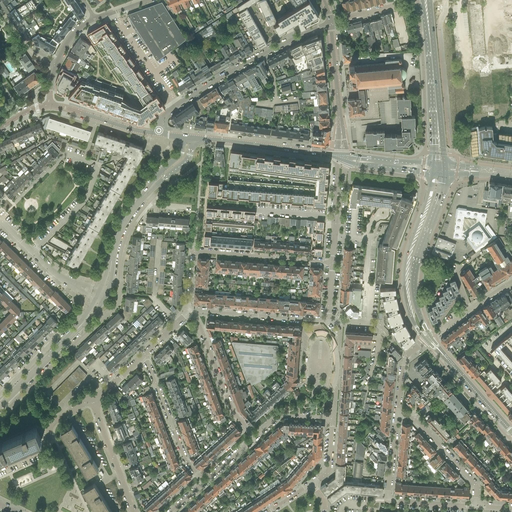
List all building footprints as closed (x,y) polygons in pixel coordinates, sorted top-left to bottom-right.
[(12,2),(3,7),(7,13),(15,8),(13,6),(17,4),(14,0),(12,2)] [(75,0),(69,4),(74,12),(80,8),(75,0)] [(166,0),(168,5),(165,6),(167,10),(171,9),(170,8),(172,7),(174,13),(177,11),(172,0),(166,0)] [(178,0),(172,0),(177,11),(178,11),(180,10),(178,5),(180,4),(178,0)] [(184,0),(178,0),(180,4),(182,3),(184,8),(187,7),(184,0)] [(236,7),(239,12),(246,8),(247,7),(250,5),(247,0),(244,2),(236,7)] [(319,16),(317,14),(318,14),(309,0),(307,0),(297,7),(278,19),(279,21),(274,25),(275,26),(273,27),(276,31),(278,30),(278,32),(287,26),(294,22),(298,20),(301,28),(318,19),(319,16)] [(350,10),(347,0),(346,0),(347,1),(345,1),(345,2),(342,3),(344,12),(350,10)] [(347,0),(350,10),(356,9),(353,0),(347,0)] [(353,0),(356,9),(362,7),(359,0),(353,0)] [(127,14),(129,18),(129,20),(130,22),(130,23),(131,25),(132,27),(133,28),(145,44),(146,44),(153,56),(155,59),(157,61),(171,51),(174,48),(186,40),(185,38),(167,10),(165,6),(164,6),(162,2),(159,3),(144,8),(144,9),(133,13),(133,12),(127,14)] [(270,7),(268,3),(260,6),(263,11),(270,7)] [(469,3),(443,6),(449,76),(511,69),(511,13),(501,8),(469,11),(469,3)] [(272,12),(270,7),(263,11),(265,16),(272,12)] [(15,8),(7,13),(11,19),(18,14),(15,8)] [(75,13),(71,17),(76,21),(78,19),(85,14),(80,8),(74,12),(75,13)] [(241,17),(249,12),(246,8),(239,12),(238,12),(241,17)] [(241,17),(243,21),(252,17),(249,12),(241,17)] [(275,17),(272,12),(265,16),(267,20),(275,17)] [(18,14),(11,19),(15,25),(22,20),(18,14)] [(380,16),(381,18),(382,25),(383,25),(384,24),(387,34),(390,33),(389,30),(385,14),(380,16)] [(64,21),(61,26),(68,32),(71,27),(76,21),(71,17),(70,16),(65,22),(64,21)] [(243,21),(246,26),(254,21),(252,17),(243,21)] [(277,21),(275,17),(267,20),(269,25),(277,21)] [(15,25),(19,31),(28,25),(27,24),(26,24),(25,23),(25,21),(24,19),(22,20),(15,25)] [(376,20),(370,21),(372,30),(374,29),(376,36),(377,40),(380,39),(379,35),(376,20)] [(28,25),(19,31),(25,40),(35,33),(35,32),(38,29),(36,25),(34,21),(32,23),(32,24),(29,26),(28,25)] [(246,26),(249,30),(257,26),(254,21),(246,26)] [(360,21),(353,23),(357,37),(360,36),(358,30),(363,29),(360,21)] [(372,30),(370,21),(364,23),(366,31),(368,30),(369,34),(370,34),(371,36),(366,38),(368,47),(376,45),(372,30)] [(68,98),(70,99),(116,116),(139,124),(147,118),(146,117),(145,116),(148,114),(149,115),(150,117),(156,112),(155,111),(156,111),(155,109),(156,109),(156,108),(157,109),(158,109),(158,110),(165,106),(164,105),(162,102),(160,98),(157,95),(158,94),(148,79),(129,53),(113,30),(112,31),(106,22),(98,26),(87,33),(94,44),(103,57),(104,58),(112,69),(113,71),(121,82),(122,83),(127,91),(112,86),(110,85),(97,80),(95,80),(92,79),(89,77),(88,77),(86,82),(82,81),(82,80),(70,95),(70,96),(69,97),(68,97),(68,98)] [(357,37),(353,23),(346,25),(348,33),(352,32),(354,38),(357,37)] [(211,25),(200,32),(207,45),(218,38),(211,25)] [(61,26),(56,31),(57,32),(63,37),(68,32),(61,26)] [(249,30),(251,35),(259,30),(257,26),(249,30)] [(251,35),(254,39),(262,35),(259,30),(251,35)] [(57,32),(53,37),(59,42),(63,37),(57,32)] [(207,45),(200,32),(192,37),(199,49),(207,45)] [(37,35),(32,38),(36,44),(52,53),(56,46),(58,43),(52,38),(49,42),(45,40),(46,39),(41,37),(38,34),(37,35)] [(248,44),(245,39),(243,35),(238,38),(247,55),(253,52),(248,44)] [(254,39),(256,44),(264,39),(262,35),(254,39)] [(324,66),(322,44),(321,37),(318,37),(317,35),(290,48),(294,57),(292,58),(291,59),(293,64),(295,68),(296,70),(307,66),(308,65),(308,64),(309,64),(310,70),(324,66)] [(80,38),(72,50),(82,57),(83,58),(84,60),(88,54),(85,52),(90,45),(84,40),(81,38),(80,38)] [(235,40),(233,41),(236,46),(242,58),(247,55),(238,38),(235,40)] [(264,39),(256,44),(259,48),(267,44),(264,39)] [(231,42),(228,43),(230,49),(237,61),(242,58),(236,46),(234,47),(231,42)] [(226,45),(223,46),(232,63),(237,61),(230,49),(229,50),(226,45)] [(223,59),(227,66),(232,63),(223,46),(220,48),(225,57),(223,58),(223,59)] [(87,63),(81,58),(82,57),(72,50),(70,52),(67,57),(68,58),(80,65),(85,67),(87,63)] [(287,50),(282,52),(287,63),(289,63),(290,66),(293,64),(291,59),(288,53),(289,53),(287,50)] [(282,52),(277,54),(282,66),(284,65),(287,63),(282,52)] [(25,53),(22,55),(27,62),(28,64),(25,66),(31,73),(24,78),(30,87),(40,80),(34,71),(36,69),(25,53)] [(214,55),(212,55),(221,70),(224,68),(227,66),(223,59),(220,60),(216,53),(214,55)] [(352,53),(343,54),(343,56),(342,56),(342,57),(343,58),(343,62),(353,61),(352,53)] [(277,54),(272,57),(277,68),(280,67),(282,66),(277,54)] [(221,70),(212,55),(211,56),(214,62),(215,63),(209,67),(211,70),(214,74),(221,70)] [(277,68),(272,57),(267,59),(271,67),(273,66),(275,69),(277,68)] [(80,65),(68,58),(64,66),(76,72),(80,65)] [(213,74),(203,59),(197,63),(200,67),(207,78),(213,74)] [(350,65),(348,65),(349,66),(348,67),(348,68),(348,69),(349,69),(349,70),(350,70),(352,87),(352,88),(358,87),(365,87),(387,85),(388,93),(404,92),(403,86),(404,86),(404,83),(402,83),(401,79),(402,79),(401,78),(402,78),(403,78),(403,77),(404,77),(404,76),(405,76),(405,75),(406,75),(406,74),(406,73),(406,72),(406,71),(406,70),(405,70),(405,69),(404,69),(403,68),(402,68),(401,67),(400,67),(400,66),(399,62),(401,62),(401,59),(385,60),(385,63),(354,65),(353,65),(352,64),(351,64),(350,64),(350,65)] [(264,60),(257,64),(264,77),(266,76),(265,73),(267,72),(266,69),(263,64),(265,63),(264,61),(264,60)] [(257,64),(252,67),(257,76),(258,76),(260,75),(264,83),(267,82),(266,80),(264,77),(257,64)] [(306,71),(300,73),(301,78),(325,73),(324,66),(310,70),(306,72),(306,71),(307,71),(306,71)] [(62,67),(59,73),(55,82),(56,91),(65,96),(67,89),(73,86),(75,84),(72,83),(76,75),(62,67)] [(200,67),(194,71),(197,75),(201,81),(207,78),(200,67)] [(246,70),(244,71),(250,83),(249,83),(250,84),(253,89),(256,87),(259,85),(255,78),(257,76),(252,67),(246,70)] [(196,84),(201,81),(197,75),(194,71),(193,68),(188,71),(196,84)] [(249,83),(250,83),(244,71),(238,75),(245,87),(250,84),(249,83)] [(294,76),(279,81),(284,94),(292,92),(292,91),(296,90),(294,82),(301,80),(301,78),(300,73),(300,74),(298,74),(296,75),(295,75),(294,76)] [(325,73),(301,78),(301,80),(302,83),(315,82),(325,81),(325,78),(325,77),(325,73)] [(21,74),(11,81),(20,94),(30,87),(24,78),(21,74)] [(189,75),(182,79),(184,83),(188,90),(195,85),(192,81),(191,78),(189,75)] [(238,75),(232,78),(238,87),(240,91),(245,88),(245,87),(238,75)] [(188,90),(184,83),(180,85),(175,77),(174,78),(172,79),(181,94),(188,90)] [(232,78),(227,81),(237,98),(238,101),(240,105),(243,110),(242,116),(253,118),(254,105),(250,104),(250,100),(249,97),(244,99),(240,91),(238,87),(232,78)] [(227,81),(218,86),(221,90),(223,93),(223,94),(225,92),(226,92),(226,93),(228,92),(231,97),(230,97),(232,101),(233,100),(237,98),(227,81)] [(315,83),(315,82),(302,83),(304,91),(326,88),(325,82),(315,83)] [(216,87),(209,92),(214,100),(216,102),(222,98),(221,96),(218,92),(216,87)] [(365,87),(358,87),(359,98),(347,99),(349,115),(365,114),(364,109),(367,109),(365,87)] [(317,90),(302,92),(303,98),(327,96),(326,89),(324,90),(317,90)] [(209,92),(204,95),(210,103),(212,101),(215,106),(217,104),(216,102),(214,100),(209,92)] [(204,95),(199,98),(205,106),(204,106),(205,108),(206,109),(209,108),(209,107),(211,105),(210,103),(204,95)] [(229,96),(223,100),(226,104),(229,103),(231,106),(228,107),(230,111),(240,105),(238,101),(235,103),(233,100),(232,101),(230,97),(229,96)] [(303,98),(299,99),(300,107),(305,106),(317,105),(327,104),(328,104),(328,103),(327,96),(303,98)] [(373,131),(370,131),(365,132),(366,145),(374,145),(374,144),(376,144),(376,145),(384,144),(384,148),(392,148),(392,147),(395,147),(395,148),(403,147),(403,145),(408,145),(408,143),(411,140),(413,140),(413,134),(415,134),(415,126),(414,126),(414,123),(415,123),(414,115),(411,115),(410,108),(410,105),(410,97),(397,98),(397,106),(397,108),(397,116),(401,116),(401,124),(401,127),(401,131),(400,131),(400,130),(399,130),(398,130),(398,131),(398,132),(398,133),(399,133),(399,134),(394,134),(392,134),(384,134),(384,131),(376,131),(373,131)] [(205,106),(199,98),(192,103),(199,112),(205,108),(204,106),(205,106)] [(192,103),(183,109),(189,117),(194,113),(195,115),(199,112),(192,103)] [(183,109),(178,113),(183,121),(189,117),(183,109)] [(316,120),(329,119),(329,114),(328,114),(328,112),(318,113),(312,113),(312,116),(316,116),(316,120)] [(183,121),(178,113),(175,115),(171,118),(172,119),(175,125),(176,126),(181,123),(180,123),(183,121)] [(214,124),(213,129),(227,131),(228,126),(228,122),(229,116),(226,115),(225,120),(220,119),(219,119),(219,114),(215,114),(215,120),(214,124)] [(195,124),(195,127),(204,128),(205,123),(206,119),(206,116),(203,115),(203,116),(202,116),(201,116),(200,116),(199,117),(199,118),(196,118),(195,121),(195,122),(195,123),(195,124)] [(46,127),(69,134),(88,140),(91,131),(50,118),(50,116),(48,116),(43,118),(43,117),(39,118),(44,129),(46,129),(46,127)] [(206,123),(205,128),(212,129),(213,124),(214,120),(214,118),(210,117),(210,116),(207,116),(207,119),(206,123)] [(316,120),(309,121),(310,123),(312,123),(313,126),(315,126),(315,127),(317,127),(317,128),(319,127),(325,127),(330,126),(329,119),(316,120)] [(39,123),(34,125),(38,134),(43,131),(39,123)] [(34,125),(29,127),(33,136),(38,134),(34,125)] [(475,125),(468,127),(470,156),(483,153),(490,154),(490,155),(491,155),(491,154),(494,154),(494,155),(494,156),(497,156),(497,155),(502,155),(501,156),(502,157),(504,157),(505,156),(508,156),(509,156),(508,158),(511,159),(511,157),(511,156),(511,158),(511,134),(511,135),(511,136),(511,134),(510,134),(508,134),(508,135),(508,134),(507,133),(505,133),(505,134),(505,135),(504,135),(504,133),(502,133),(501,133),(501,134),(501,133),(499,133),(498,133),(498,134),(498,139),(498,140),(496,140),(496,138),(496,134),(492,134),(492,131),(492,130),(491,127),(492,127),(492,126),(486,126),(486,127),(484,127),(484,126),(478,128),(477,125),(475,126),(475,125)] [(29,127),(24,129),(28,138),(29,140),(29,141),(34,139),(33,136),(29,127)] [(323,133),(317,132),(317,137),(328,138),(330,127),(321,128),(321,131),(323,131),(323,133)] [(24,129),(19,131),(24,142),(28,141),(29,140),(28,138),(24,129)] [(19,131),(14,133),(18,142),(19,145),(24,142),(19,131)] [(98,132),(94,143),(98,145),(96,150),(102,152),(106,153),(108,148),(112,137),(106,135),(106,134),(104,133),(104,134),(98,132)] [(317,137),(317,132),(312,132),(311,143),(326,145),(327,144),(328,138),(317,137)] [(14,133),(10,136),(14,146),(14,147),(19,145),(18,142),(14,133)] [(10,138),(5,140),(9,148),(14,146),(10,136),(9,136),(10,138)] [(118,151),(122,153),(125,141),(120,139),(120,138),(119,138),(118,137),(117,139),(112,137),(108,148),(112,149),(110,155),(116,157),(118,151)] [(5,140),(1,142),(4,150),(9,148),(5,140)] [(128,156),(125,161),(135,167),(144,151),(143,151),(142,150),(142,148),(142,147),(125,141),(122,153),(128,155),(128,156)] [(50,145),(46,149),(47,150),(48,151),(55,158),(59,154),(56,152),(59,149),(53,143),(50,145)] [(215,150),(215,158),(220,158),(220,166),(224,165),(224,161),(224,159),(223,153),(223,152),(223,148),(215,147),(215,150)] [(43,154),(44,155),(51,162),(55,158),(48,151),(47,150),(43,154)] [(230,157),(228,168),(255,171),(256,169),(262,170),(262,172),(271,173),(271,171),(278,172),(278,174),(286,175),(287,173),(293,174),(293,176),(316,179),(316,186),(315,192),(314,192),(314,194),(313,204),(324,205),(325,205),(326,198),(324,198),(325,193),(326,194),(327,187),(325,187),(326,182),(327,182),(328,175),(326,175),(325,175),(326,170),(327,170),(328,170),(329,164),(327,163),(319,162),(318,164),(311,163),(312,161),(303,160),(303,162),(296,161),(296,159),(288,158),(288,160),(280,159),(281,157),(272,156),(272,158),(265,157),(265,155),(257,154),(257,156),(250,155),(250,153),(249,153),(246,153),(231,150),(230,154),(232,155),(232,157),(230,157)] [(44,155),(41,159),(47,165),(51,162),(44,155)] [(41,159),(37,163),(43,169),(47,165),(41,159)] [(35,161),(31,164),(33,167),(40,173),(43,169),(37,163),(35,161)] [(120,170),(118,173),(128,179),(131,174),(132,175),(133,174),(133,173),(132,172),(135,167),(125,161),(123,164),(118,162),(115,167),(120,170)] [(3,167),(0,168),(0,171),(0,172),(1,172),(2,173),(3,175),(8,173),(6,171),(5,169),(5,170),(3,167)] [(33,167),(29,170),(34,175),(36,177),(40,173),(33,167)] [(27,169),(23,173),(30,179),(33,176),(34,175),(29,170),(27,169)] [(23,173),(20,176),(26,183),(30,179),(23,173)] [(112,182),(110,186),(121,192),(124,187),(125,187),(126,186),(126,185),(125,185),(128,179),(118,173),(116,177),(111,174),(108,180),(112,182)] [(17,179),(16,180),(22,187),(26,183),(20,176),(19,175),(16,178),(17,179)] [(14,178),(10,182),(12,184),(19,191),(22,187),(16,180),(15,179),(14,178)] [(501,204),(501,202),(502,197),(500,197),(502,184),(489,182),(488,190),(485,190),(484,190),(483,198),(483,199),(496,201),(496,197),(499,197),(498,204),(501,204)] [(12,184),(8,188),(15,194),(19,191),(12,184)] [(501,202),(509,203),(509,201),(511,185),(502,184),(500,197),(502,197),(501,202)] [(412,203),(415,195),(403,193),(402,198),(401,198),(401,191),(353,185),(352,188),(351,191),(350,194),(349,197),(349,205),(356,206),(357,200),(391,205),(390,207),(391,208),(392,210),(394,210),(389,224),(384,238),(378,237),(378,241),(379,242),(379,246),(377,246),(375,279),(391,280),(394,248),(393,247),(394,245),(397,246),(412,205),(410,204),(411,202),(412,203)] [(105,195),(103,199),(113,205),(116,200),(117,200),(118,199),(119,198),(118,197),(121,192),(110,186),(108,190),(104,187),(100,192),(105,195)] [(208,190),(207,196),(219,197),(219,196),(220,186),(215,186),(215,190),(208,190)] [(15,194),(8,188),(4,192),(11,198),(15,194)] [(98,208),(96,211),(106,217),(109,212),(110,213),(111,212),(111,210),(110,210),(113,205),(103,199),(101,202),(96,199),(93,205),(98,208)] [(452,238),(457,238),(463,239),(464,241),(466,240),(474,250),(482,244),(484,245),(484,243),(492,237),(484,227),(484,226),(486,213),(480,212),(478,212),(478,211),(473,211),(471,211),(471,210),(466,210),(457,209),(456,217),(455,222),(455,224),(454,229),(454,231),(453,231),(452,238)] [(85,222),(88,224),(99,230),(102,224),(103,225),(104,224),(104,223),(103,222),(106,217),(96,211),(94,215),(89,212),(86,217),(87,218),(85,222)] [(152,228),(152,225),(153,217),(146,216),(146,226),(142,225),(142,233),(145,233),(146,228),(152,228)] [(317,221),(316,233),(322,233),(323,233),(323,231),(324,223),(324,221),(323,221),(317,221)] [(83,233),(81,236),(91,242),(94,237),(96,238),(96,237),(97,236),(96,235),(99,230),(88,224),(86,227),(82,225),(78,230),(83,233)] [(313,233),(313,235),(315,235),(315,244),(321,245),(322,245),(322,243),(323,235),(323,233),(322,233),(316,233),(316,232),(313,232),(313,233)] [(76,245),(74,248),(84,254),(87,250),(88,250),(89,249),(90,248),(88,247),(91,242),(81,236),(79,240),(74,237),(71,242),(76,245)] [(438,237),(431,254),(449,261),(451,255),(454,248),(456,244),(447,240),(446,240),(446,241),(443,240),(443,239),(442,239),(438,237)] [(460,274),(469,289),(474,285),(475,286),(476,286),(484,281),(488,287),(494,283),(494,282),(505,275),(506,276),(509,274),(508,273),(510,272),(511,273),(511,272),(511,255),(510,252),(506,246),(501,250),(499,248),(503,245),(499,238),(495,241),(495,240),(487,246),(481,250),(484,255),(490,251),(496,261),(494,263),(498,268),(493,271),(490,266),(487,267),(487,266),(478,271),(480,274),(474,277),(469,269),(460,274)] [(0,250),(0,251),(3,254),(10,247),(6,244),(0,250)] [(311,249),(311,253),(321,254),(322,247),(322,245),(321,245),(315,244),(314,249),(311,249)] [(3,254),(6,258),(13,251),(10,247),(3,254)] [(84,254),(74,248),(72,252),(67,249),(64,255),(68,258),(66,261),(77,267),(80,262),(81,263),(82,262),(82,261),(81,260),(84,254)] [(13,251),(6,258),(10,261),(17,254),(13,251)] [(17,254),(10,261),(13,264),(20,258),(17,254)] [(20,258),(13,264),(17,268),(23,261),(20,258)] [(17,268),(20,271),(27,264),(23,261),(17,268)] [(20,271),(23,275),(30,268),(27,264),(20,271)] [(23,275),(27,278),(34,271),(30,268),(23,275)] [(27,278),(30,281),(37,275),(34,271),(27,278)] [(30,281),(34,285),(40,278),(37,275),(30,281)] [(453,276),(452,276),(452,277),(449,279),(449,281),(454,293),(459,291),(453,276)] [(34,285),(37,288),(44,281),(40,278),(34,285)] [(37,288),(40,292),(47,285),(44,281),(37,288)] [(450,298),(451,297),(455,296),(454,293),(449,281),(448,281),(449,282),(445,284),(446,286),(450,298)] [(40,292),(44,295),(51,288),(47,285),(40,292)] [(474,285),(469,289),(468,289),(470,291),(470,292),(470,293),(471,293),(473,297),(476,295),(477,295),(478,294),(479,293),(475,286),(474,285)] [(447,302),(448,302),(452,300),(451,297),(450,298),(446,286),(445,286),(445,287),(441,289),(442,291),(446,302),(447,302)] [(44,295),(47,298),(55,290),(54,291),(51,288),(44,295)] [(340,288),(339,303),(341,306),(343,305),(346,302),(351,299),(360,310),(361,309),(362,306),(362,303),(362,298),(360,298),(361,289),(349,288),(340,288)] [(383,299),(384,304),(397,302),(396,296),(393,297),(392,293),(396,293),(395,288),(380,289),(379,294),(382,294),(382,296),(384,296),(385,298),(383,299)] [(320,290),(308,289),(308,294),(307,294),(307,295),(310,295),(310,297),(314,297),(314,298),(319,298),(320,290)] [(49,296),(53,300),(59,294),(55,290),(47,298),(49,296)] [(443,307),(444,307),(448,305),(447,302),(446,302),(442,291),(441,291),(441,292),(438,293),(438,296),(443,307)] [(507,292),(496,299),(502,308),(506,314),(505,314),(506,318),(508,320),(511,317),(511,307),(509,310),(507,306),(506,305),(510,303),(511,302),(511,301),(511,299),(507,292)] [(53,300),(57,304),(63,298),(59,294),(53,300)] [(439,312),(440,312),(444,310),(443,307),(438,296),(437,296),(438,297),(434,298),(435,300),(439,312)] [(1,302),(6,306),(11,301),(7,297),(1,302)] [(57,304),(61,308),(67,303),(63,298),(57,304)] [(496,299),(490,303),(495,312),(496,312),(498,315),(499,314),(503,311),(501,309),(502,308),(496,299)] [(305,313),(313,314),(314,304),(316,304),(317,300),(312,300),(312,301),(306,301),(305,313)] [(436,317),(437,317),(441,315),(440,312),(439,312),(435,300),(434,301),(434,302),(430,303),(431,305),(436,317)] [(6,306),(10,310),(15,305),(11,301),(6,306)] [(344,307),(343,308),(348,314),(349,314),(349,315),(349,316),(350,316),(350,317),(350,316),(351,316),(352,315),(353,315),(352,317),(357,317),(358,317),(361,317),(361,311),(353,310),(346,302),(343,305),(344,307)] [(386,315),(388,320),(401,315),(399,310),(396,311),(395,308),(398,307),(397,302),(384,304),(385,312),(388,311),(388,314),(386,315)] [(67,303),(61,308),(65,312),(71,307),(67,303)] [(482,308),(488,317),(490,319),(496,315),(495,313),(489,304),(482,308)] [(427,307),(426,307),(432,322),(434,321),(437,320),(436,318),(436,317),(431,305),(430,306),(431,307),(427,308),(427,307)] [(475,313),(484,325),(485,326),(490,322),(491,322),(491,321),(490,319),(488,317),(482,308),(480,309),(475,313)] [(123,312),(120,315),(124,319),(126,321),(131,316),(132,310),(124,310),(124,309),(123,309),(123,312)] [(118,312),(114,317),(120,323),(124,319),(120,315),(118,312)] [(10,313),(6,318),(11,323),(15,319),(10,313)] [(479,329),(484,325),(475,313),(470,317),(479,329)] [(154,316),(152,318),(154,320),(159,326),(164,322),(156,314),(154,316)] [(393,330),(395,335),(407,328),(405,323),(402,325),(400,322),(403,321),(401,315),(388,320),(391,327),(393,326),(394,329),(393,330)] [(498,315),(494,319),(497,323),(494,325),(495,325),(497,327),(499,326),(503,322),(498,315)] [(51,316),(46,321),(47,321),(52,327),(57,322),(51,316)] [(114,317),(109,321),(115,327),(120,323),(114,317)] [(470,317),(464,321),(470,329),(472,328),(473,327),(476,331),(479,329),(470,317)] [(6,318),(2,322),(7,327),(11,323),(6,318)] [(147,322),(155,330),(159,326),(154,320),(152,322),(149,319),(147,322)] [(214,329),(215,320),(208,319),(207,320),(207,321),(206,321),(206,325),(207,325),(206,328),(214,329)] [(47,321),(43,326),(49,332),(53,327),(52,327),(47,321)] [(104,324),(110,330),(111,331),(115,327),(109,321),(105,325),(104,324)] [(464,321),(460,325),(469,337),(469,336),(469,337),(470,338),(473,336),(468,331),(470,329),(464,321)] [(143,326),(145,328),(150,334),(155,330),(147,322),(143,326)] [(104,324),(100,328),(106,335),(110,330),(104,324)] [(460,325),(455,329),(461,337),(462,335),(463,335),(463,334),(466,338),(469,337),(460,325)] [(43,326),(39,330),(45,336),(49,332),(43,326)] [(293,335),(292,341),(294,341),(294,342),(299,343),(299,342),(300,341),(301,328),(300,327),(293,326),(293,335)] [(100,328),(95,332),(103,341),(108,337),(106,335),(100,328)] [(140,332),(141,333),(147,339),(146,338),(150,334),(145,328),(140,332)] [(213,334),(214,329),(206,328),(211,341),(215,340),(212,334),(213,334)] [(407,328),(395,335),(399,342),(401,341),(402,343),(400,344),(405,349),(415,340),(412,336),(409,338),(407,335),(410,333),(407,328)] [(455,329),(449,332),(460,346),(462,344),(459,341),(462,339),(461,337),(455,329)] [(39,330),(34,334),(40,340),(45,336),(39,330)] [(183,330),(175,337),(177,339),(178,338),(181,340),(187,335),(183,330)] [(32,332),(28,336),(30,338),(36,344),(40,340),(34,334),(32,332)] [(95,332),(91,337),(97,343),(99,345),(103,341),(95,332)] [(344,346),(344,348),(344,349),(344,352),(353,353),(354,342),(371,343),(372,334),(371,333),(371,334),(368,334),(368,333),(366,333),(366,334),(363,333),(360,333),(357,332),(357,333),(354,333),(354,332),(354,333),(347,332),(346,332),(345,332),(345,335),(345,338),(345,341),(344,341),(345,341),(345,343),(344,343),(344,344),(345,344),(344,346)] [(449,332),(444,336),(450,344),(452,347),(454,345),(455,344),(457,347),(459,347),(460,346),(449,332)] [(502,340),(490,350),(495,355),(497,359),(498,359),(498,360),(500,362),(501,361),(501,362),(508,356),(505,353),(500,347),(505,343),(506,341),(511,347),(511,333),(511,332),(502,340)] [(141,333),(137,337),(142,343),(147,339),(141,333)] [(187,335),(181,340),(185,345),(184,346),(184,348),(187,347),(186,347),(189,346),(195,343),(189,337),(190,337),(190,336),(190,335),(189,335),(189,334),(188,334),(188,335),(187,335)] [(441,341),(448,349),(451,353),(453,352),(451,350),(449,346),(450,344),(444,336),(441,339),(441,341)] [(91,337),(87,341),(92,347),(97,343),(91,337)] [(137,337),(132,341),(138,347),(142,343),(137,337)] [(30,338),(26,343),(32,349),(36,344),(30,338)] [(216,340),(212,342),(214,347),(223,344),(222,341),(221,339),(216,340)] [(87,341),(82,345),(88,351),(92,347),(87,341)] [(132,341),(128,345),(134,351),(138,347),(132,341)] [(232,342),(246,381),(247,381),(248,381),(250,380),(252,384),(264,379),(266,378),(275,370),(276,370),(276,368),(276,366),(278,352),(278,349),(278,346),(277,345),(232,342)] [(26,343),(22,347),(27,353),(32,349),(26,343)] [(124,344),(121,347),(129,355),(134,351),(128,345),(127,346),(124,344)] [(168,344),(163,349),(169,355),(174,351),(174,352),(178,350),(177,349),(173,344),(170,347),(168,344)] [(187,348),(189,353),(198,349),(197,347),(198,347),(197,345),(196,345),(196,344),(187,348)] [(223,344),(214,347),(215,352),(225,349),(224,346),(224,347),(223,344)] [(82,345),(78,349),(84,355),(88,351),(82,345)] [(21,346),(17,350),(23,356),(27,352),(27,353),(22,347),(21,346)] [(389,351),(388,352),(396,361),(401,356),(392,346),(390,348),(392,350),(390,352),(389,351)] [(116,350),(117,351),(125,360),(129,355),(121,347),(120,348),(119,348),(116,350)] [(14,348),(10,353),(11,353),(18,361),(23,356),(17,350),(15,348),(14,348)] [(225,349),(215,352),(217,357),(226,354),(228,353),(226,348),(225,349)] [(84,355),(78,349),(78,350),(74,354),(80,360),(84,356),(84,355)] [(163,349),(158,353),(164,359),(166,361),(171,357),(169,355),(163,349)] [(189,353),(191,358),(200,355),(200,354),(200,353),(200,351),(199,351),(198,349),(189,353)] [(343,361),(354,362),(355,362),(357,357),(370,358),(370,351),(358,350),(358,355),(347,354),(347,356),(344,356),(343,356),(344,356),(344,357),(343,357),(343,359),(344,359),(343,361)] [(113,355),(115,357),(121,364),(125,360),(117,351),(113,355)] [(460,356),(456,359),(461,364),(469,357),(467,354),(468,353),(466,351),(465,352),(460,356)] [(396,361),(388,352),(386,366),(384,366),(383,369),(385,370),(385,375),(382,375),(381,378),(386,379),(386,380),(394,380),(397,361),(396,361)] [(11,353),(7,358),(15,365),(19,361),(18,361),(11,353)] [(164,359),(158,353),(153,358),(155,360),(155,361),(158,364),(159,363),(160,365),(164,363),(165,364),(167,363),(166,362),(166,361),(164,359)] [(217,357),(219,362),(228,359),(226,354),(217,357)] [(191,358),(193,363),(202,360),(201,358),(202,357),(201,355),(200,355),(191,358)] [(500,362),(511,375),(511,360),(508,356),(501,362),(501,361),(500,362)] [(115,357),(110,362),(116,368),(121,364),(115,357)] [(465,369),(473,362),(469,357),(461,364),(464,367),(465,368),(465,369)] [(7,358),(3,362),(5,364),(11,370),(15,365),(7,358)] [(417,373),(421,378),(422,377),(421,376),(426,371),(431,367),(431,366),(429,364),(428,364),(427,364),(426,363),(428,362),(424,358),(413,368),(416,371),(417,370),(419,372),(417,373)] [(219,362),(221,367),(230,364),(228,359),(219,362)] [(193,363),(195,369),(204,365),(204,364),(204,362),(203,362),(202,360),(193,363)] [(116,368),(110,362),(106,366),(112,372),(116,368)] [(465,369),(469,373),(479,364),(477,362),(475,365),(473,362),(465,369)] [(0,367),(0,368),(6,374),(11,370),(5,364),(2,366),(0,363),(0,367)] [(230,364),(221,367),(223,372),(232,369),(234,368),(232,363),(230,364)] [(479,364),(469,373),(473,378),(480,371),(478,369),(481,367),(479,364)] [(195,369),(197,374),(206,370),(204,365),(195,369)] [(476,377),(480,382),(493,371),(490,368),(485,372),(483,370),(479,375),(476,377)] [(223,372),(225,377),(234,374),(232,369),(223,372)] [(421,387),(423,388),(439,375),(436,371),(435,372),(432,369),(428,372),(426,371),(421,376),(422,377),(421,378),(422,379),(426,376),(428,378),(425,381),(426,383),(421,387)] [(197,374),(198,379),(208,375),(206,370),(197,374)] [(480,382),(484,387),(497,376),(493,371),(480,382)] [(137,374),(132,378),(138,384),(142,380),(137,374)] [(234,374),(225,377),(227,382),(238,378),(237,376),(235,377),(234,374)] [(198,379),(200,384),(210,380),(208,375),(198,379)] [(284,382),(283,383),(289,391),(290,390),(296,384),(296,383),(297,376),(285,375),(285,378),(283,380),(284,381),(285,381),(284,382)] [(421,390),(426,394),(443,379),(439,375),(423,388),(421,390)] [(488,391),(501,380),(497,376),(484,387),(488,391)] [(132,378),(127,383),(133,389),(138,384),(132,378)] [(166,381),(169,387),(177,384),(175,378),(166,381)] [(238,378),(227,382),(229,387),(234,386),(238,384),(238,385),(241,384),(240,383),(239,380),(238,378)] [(436,394),(445,386),(447,384),(443,379),(426,394),(430,399),(436,394)] [(200,384),(202,389),(212,385),(210,380),(200,384)] [(283,383),(280,386),(279,385),(279,384),(277,381),(274,383),(283,394),(285,393),(286,393),(289,391),(283,383)] [(259,382),(255,384),(260,391),(264,387),(260,382),(259,382)] [(127,383),(122,387),(125,391),(127,393),(129,395),(129,394),(130,393),(130,392),(133,389),(127,383)] [(283,394),(274,383),(272,386),(275,390),(273,392),(279,398),(280,398),(281,397),(281,396),(283,394)] [(169,387),(171,393),(179,389),(177,384),(169,387)] [(230,391),(231,392),(240,388),(239,388),(238,385),(238,384),(234,386),(229,387),(230,391)] [(419,399),(422,402),(424,405),(427,403),(422,397),(420,398),(419,397),(420,396),(419,395),(422,393),(414,384),(410,387),(411,388),(410,389),(419,399)] [(202,389),(204,394),(214,391),(212,385),(202,389)] [(493,397),(496,401),(509,390),(505,385),(500,389),(495,393),(492,396),(493,397)] [(441,397),(443,399),(452,391),(449,388),(448,389),(445,386),(436,394),(440,398),(441,397)] [(237,409),(239,411),(245,405),(246,406),(250,402),(248,399),(245,402),(244,403),(244,402),(244,400),(246,399),(245,397),(247,396),(245,390),(244,387),(240,388),(231,392),(231,394),(231,393),(232,396),(234,400),(237,409)] [(171,393),(173,398),(182,395),(179,389),(171,393)] [(415,402),(419,399),(410,389),(407,392),(408,394),(405,397),(407,399),(406,400),(410,405),(413,402),(412,401),(414,400),(415,402)] [(279,398),(273,392),(271,394),(270,393),(267,390),(265,392),(274,402),(276,401),(277,401),(278,399),(279,398)] [(496,401),(500,405),(511,394),(511,393),(509,390),(496,401)] [(204,394),(206,399),(216,396),(214,391),(204,394)] [(444,399),(449,405),(458,398),(452,391),(443,399),(444,399)] [(142,396),(144,401),(153,398),(153,396),(153,395),(152,393),(151,392),(142,396)] [(274,402),(265,392),(262,394),(265,397),(266,398),(264,400),(269,407),(270,406),(272,405),(272,404),(274,402)] [(511,394),(500,405),(504,410),(511,403),(511,394)] [(173,398),(175,404),(184,401),(182,395),(173,398)] [(206,399),(208,405),(218,401),(217,399),(218,398),(217,397),(216,396),(206,399)] [(144,401),(145,406),(155,403),(155,402),(155,401),(155,400),(154,400),(153,398),(144,401)] [(269,407),(264,400),(261,402),(260,401),(258,398),(255,400),(259,404),(265,411),(267,409),(269,408),(269,407)] [(458,398),(449,405),(455,411),(452,414),(453,415),(454,416),(456,419),(467,409),(458,398)] [(107,403),(109,409),(117,406),(116,403),(118,402),(116,399),(107,403)] [(186,403),(185,403),(184,401),(175,404),(177,410),(187,406),(186,403)] [(208,405),(210,410),(220,406),(220,405),(219,403),(218,401),(208,405)] [(244,417),(250,412),(250,411),(248,409),(248,408),(247,407),(248,406),(249,407),(252,404),(250,402),(246,406),(245,405),(239,411),(238,411),(240,413),(244,417)] [(145,406),(147,412),(157,408),(157,406),(157,405),(156,404),(156,403),(155,403),(145,406)] [(265,411),(259,404),(253,410),(254,412),(258,416),(259,416),(261,415),(261,414),(265,411)] [(109,409),(111,414),(119,411),(117,406),(109,409)] [(191,411),(189,406),(187,406),(177,410),(180,416),(181,416),(182,418),(193,414),(192,411),(191,411)] [(210,410),(212,415),(222,411),(221,409),(221,408),(221,407),(220,407),(220,406),(210,410)] [(147,412),(149,417),(159,413),(159,412),(159,410),(158,410),(157,408),(147,412)] [(459,420),(461,423),(465,420),(473,413),(470,410),(469,411),(467,409),(456,419),(458,421),(459,420)] [(119,411),(111,414),(113,420),(123,417),(122,414),(120,415),(119,411)] [(222,411),(212,415),(214,420),(224,416),(224,415),(223,413),(222,411)] [(255,419),(258,416),(254,412),(252,413),(250,411),(250,412),(244,417),(248,421),(250,423),(251,424),(256,420),(255,419)] [(149,417),(151,422),(161,418),(159,413),(149,417)] [(465,420),(469,424),(477,416),(474,413),(473,413),(465,420)] [(433,427),(436,430),(443,423),(440,420),(439,421),(434,417),(432,418),(428,414),(425,417),(434,427),(433,427)] [(472,425),(474,427),(482,420),(480,418),(479,418),(477,416),(469,424),(471,426),(472,425)] [(178,421),(180,426),(190,423),(188,417),(178,421)] [(151,422),(153,427),(163,423),(161,418),(151,422)] [(475,430),(476,432),(485,425),(483,423),(483,422),(482,420),(474,427),(475,429),(475,430)] [(279,426),(279,427),(286,434),(288,432),(288,423),(283,422),(279,426)] [(126,429),(124,423),(114,427),(116,433),(124,430),(126,429)] [(153,427),(155,432),(165,428),(163,423),(153,427)] [(180,426),(182,431),(192,428),(190,423),(180,426)] [(229,426),(229,427),(230,428),(237,436),(240,434),(240,433),(241,432),(233,423),(231,424),(229,426)] [(443,423),(436,430),(448,442),(451,439),(449,437),(449,436),(447,434),(449,432),(444,427),(445,426),(443,423)] [(316,431),(316,436),(322,436),(322,434),(323,434),(323,432),(322,432),(322,431),(323,431),(323,426),(322,425),(317,425),(316,425),(314,424),(314,425),(313,425),(313,431),(316,431)] [(389,425),(379,424),(379,427),(386,434),(388,435),(389,425)] [(485,425),(479,430),(480,431),(481,432),(480,433),(482,435),(490,428),(487,424),(486,424),(485,425)] [(81,464),(88,476),(98,470),(71,425),(61,432),(68,443),(81,464)] [(375,425),(373,427),(373,428),(378,432),(376,434),(378,436),(382,439),(385,437),(385,436),(384,436),(385,435),(381,431),(380,430),(375,426),(375,425)] [(284,442),(289,438),(279,427),(274,431),(282,439),(284,442)] [(155,432),(157,437),(167,433),(165,428),(155,432)] [(184,435),(184,437),(194,433),(192,428),(182,431),(183,432),(182,433),(183,434),(184,435)] [(230,428),(226,432),(233,440),(233,439),(234,438),(235,439),(237,436),(230,428)] [(484,437),(486,439),(494,432),(492,430),(490,428),(482,435),(484,437)] [(0,444),(0,457),(2,456),(41,439),(36,429),(0,444)] [(124,430),(116,433),(118,439),(128,435),(127,433),(125,434),(124,430)] [(279,441),(282,439),(274,431),(269,435),(277,443),(279,441)] [(226,432),(222,436),(229,443),(230,442),(231,442),(233,440),(226,432)] [(415,435),(414,436),(419,441),(416,444),(417,445),(418,445),(425,439),(424,438),(418,432),(417,433),(415,435)] [(486,447),(489,444),(498,436),(496,434),(494,432),(486,439),(482,442),(486,447)] [(154,438),(156,443),(169,439),(167,433),(157,437),(154,438)] [(186,441),(186,442),(196,438),(194,433),(184,437),(185,439),(185,441),(186,441)] [(275,445),(277,443),(269,435),(264,439),(264,440),(264,439),(264,440),(268,444),(269,444),(269,443),(273,447),(275,445)] [(123,444),(126,450),(133,447),(136,446),(134,440),(135,439),(134,436),(128,439),(130,442),(123,444)] [(222,436),(218,439),(225,447),(226,445),(227,446),(229,444),(229,443),(222,436)] [(375,438),(372,441),(374,442),(376,444),(383,450),(386,454),(387,446),(384,442),(381,440),(377,436),(376,436),(377,437),(375,439),(375,438)] [(492,445),(494,447),(502,440),(500,438),(499,438),(498,436),(489,444),(491,445),(492,445)] [(188,445),(188,447),(198,443),(196,438),(186,442),(187,442),(186,443),(187,445),(188,445)] [(357,438),(356,444),(364,453),(365,447),(362,444),(359,441),(357,438)] [(169,439),(159,442),(161,448),(171,444),(169,439)] [(218,439),(213,443),(220,451),(222,449),(223,449),(225,448),(225,447),(218,439)] [(417,446),(421,450),(428,443),(425,439),(418,445),(417,446)] [(452,447),(456,451),(464,443),(460,439),(452,447)] [(211,445),(209,447),(216,454),(217,454),(219,453),(219,452),(220,451),(213,443),(211,440),(209,441),(211,445)] [(272,448),(273,447),(269,443),(269,444),(268,444),(264,440),(259,444),(267,452),(269,450),(270,450),(272,448)] [(495,450),(497,452),(505,445),(503,443),(504,442),(502,440),(494,447),(496,449),(495,450)] [(198,443),(188,447),(189,449),(189,450),(189,451),(190,452),(194,451),(195,450),(197,450),(200,449),(198,443)] [(421,450),(425,454),(432,447),(428,443),(421,450)] [(456,451),(460,455),(468,447),(464,443),(456,451)] [(161,448),(163,453),(173,449),(172,447),(173,447),(172,444),(171,444),(161,448)] [(259,444),(255,447),(255,448),(263,457),(264,458),(269,454),(267,452),(259,444)] [(356,444),(356,449),(363,458),(364,453),(356,444)] [(499,453),(501,456),(509,448),(507,446),(505,445),(497,452),(498,454),(499,453)] [(133,447),(126,450),(128,456),(135,453),(135,451),(134,450),(133,447)] [(209,447),(205,450),(212,458),(213,458),(215,456),(216,454),(209,447)] [(432,447),(425,454),(428,458),(436,451),(432,447)] [(460,455),(463,459),(472,451),(468,447),(460,455)] [(261,458),(263,457),(255,448),(251,452),(259,460),(261,458)] [(312,448),(301,448),(302,450),(305,450),(309,453),(318,460),(321,456),(322,449),(321,449),(312,448)] [(506,459),(507,459),(511,454),(511,452),(511,451),(511,450),(509,448),(501,456),(500,456),(504,460),(506,458),(506,459)] [(163,453),(165,458),(175,454),(175,453),(174,451),(173,449),(163,453)] [(354,463),(353,476),(360,477),(361,477),(363,458),(356,449),(354,462),(354,463)] [(377,461),(385,462),(386,455),(382,455),(382,454),(381,454),(381,453),(380,453),(380,451),(373,449),(373,451),(376,453),(377,453),(377,458),(378,458),(378,461),(377,461)] [(205,450),(201,454),(208,462),(209,462),(211,460),(211,459),(212,458),(205,450)] [(463,459),(467,463),(475,455),(472,451),(463,459)] [(260,462),(259,460),(251,452),(247,456),(255,464),(256,465),(260,462)] [(135,453),(128,456),(130,462),(141,458),(140,455),(137,457),(135,453)] [(306,454),(304,456),(313,464),(314,465),(318,460),(309,453),(307,455),(306,454)] [(429,462),(426,465),(430,469),(433,466),(436,470),(438,469),(440,467),(446,462),(438,453),(429,462)] [(165,458),(167,463),(177,459),(176,457),(176,455),(175,455),(175,454),(165,458)] [(201,454),(197,458),(204,466),(207,463),(208,462),(201,454)] [(377,462),(376,468),(384,469),(385,462),(377,461),(371,454),(369,456),(374,462),(377,462)] [(467,463),(471,467),(479,459),(475,455),(467,463)] [(253,466),(255,464),(247,456),(243,459),(250,468),(253,465),(253,466)] [(304,456),(300,460),(309,468),(310,468),(311,468),(312,466),(312,465),(313,464),(304,456)] [(204,466),(197,458),(194,460),(193,458),(191,460),(199,469),(201,468),(204,466)] [(177,459),(167,463),(168,465),(166,466),(167,469),(179,464),(179,463),(178,462),(178,461),(177,459)] [(248,469),(250,468),(243,459),(239,463),(246,471),(249,470),(248,469)] [(471,467),(475,471),(483,463),(479,459),(471,467)] [(300,460),(296,465),(305,473),(306,472),(307,472),(308,471),(308,470),(309,468),(300,460)] [(384,469),(376,468),(374,467),(370,462),(367,465),(376,474),(383,475),(384,469)] [(438,469),(442,473),(450,466),(446,462),(440,467),(438,469)] [(239,463),(235,466),(242,475),(244,473),(245,473),(246,471),(239,463)] [(475,471),(478,475),(487,467),(483,463),(475,471)] [(325,483),(320,487),(321,487),(324,492),(324,491),(326,494),(327,495),(327,496),(332,502),(346,492),(381,495),(382,486),(344,483),(343,481),(344,465),(342,464),(336,464),(335,477),(327,482),(325,484),(325,483)] [(296,465),(293,469),(302,477),(302,476),(303,476),(305,475),(304,474),(305,473),(296,465)] [(135,468),(130,469),(131,472),(130,472),(131,476),(140,472),(142,472),(140,466),(135,468)] [(183,470),(181,472),(188,480),(191,478),(190,477),(192,476),(184,466),(182,468),(183,470)] [(233,468),(230,470),(240,480),(242,478),(240,477),(242,475),(235,466),(234,466),(232,468),(233,468)] [(446,477),(453,470),(452,469),(450,466),(442,473),(446,477)] [(478,475),(482,479),(490,471),(487,467),(478,475)] [(293,469),(289,473),(298,481),(300,481),(301,479),(301,478),(302,477),(293,469)] [(238,482),(240,480),(230,470),(229,471),(227,472),(227,473),(227,474),(226,474),(232,480),(234,478),(235,479),(238,482)] [(444,479),(443,480),(448,481),(450,479),(451,480),(455,477),(456,478),(458,480),(460,478),(455,471),(454,471),(453,470),(446,477),(444,479)] [(482,479),(486,483),(492,477),(494,475),(490,471),(482,479)] [(140,472),(131,476),(133,479),(134,482),(139,480),(143,478),(142,475),(140,472)] [(181,472),(177,476),(184,484),(185,482),(185,483),(188,480),(181,472)] [(230,482),(232,480),(226,474),(226,473),(224,475),(224,476),(222,477),(231,488),(234,486),(231,483),(231,482),(230,482)] [(286,479),(294,486),(295,485),(296,485),(297,483),(298,481),(289,473),(285,477),(287,479),(286,479)] [(177,476),(172,479),(179,487),(181,486),(182,486),(183,484),(184,484),(177,476)] [(230,489),(231,488),(222,477),(221,478),(220,478),(219,480),(218,481),(224,487),(226,486),(227,486),(230,489)] [(282,482),(280,483),(287,492),(292,488),(293,487),(294,486),(286,479),(284,477),(281,480),(282,482)] [(484,484),(484,485),(488,489),(496,482),(493,479),(492,478),(492,477),(486,483),(484,484)] [(172,479),(168,483),(175,491),(177,490),(179,488),(179,487),(172,479)] [(162,484),(164,487),(171,495),(173,493),(175,492),(175,491),(168,483),(166,481),(162,484)] [(222,489),(224,487),(218,481),(216,482),(216,483),(214,485),(223,495),(225,493),(223,490),(222,489)] [(279,482),(275,485),(282,495),(287,492),(279,482)] [(488,489),(491,493),(498,487),(499,486),(496,482),(488,489)] [(97,511),(110,511),(94,484),(84,490),(91,501),(97,511)] [(222,496),(223,495),(214,485),(213,486),(212,486),(209,488),(215,495),(218,493),(218,494),(219,493),(222,496)] [(275,485),(270,488),(277,498),(277,497),(278,498),(280,497),(280,496),(281,495),(282,496),(282,495),(275,485)] [(164,487),(160,491),(167,498),(168,498),(169,497),(169,496),(171,495),(164,487)] [(497,499),(500,499),(501,490),(499,490),(500,488),(498,487),(491,493),(497,499)] [(217,498),(215,495),(209,488),(207,491),(205,493),(214,503),(216,501),(215,500),(217,498)] [(270,488),(265,491),(272,501),(273,501),(274,501),(275,500),(275,499),(277,498),(270,488)] [(160,491),(156,494),(163,502),(165,501),(165,500),(167,498),(160,491)] [(265,491),(261,494),(267,504),(268,504),(269,504),(271,503),(271,502),(272,501),(265,491)] [(201,496),(201,497),(208,505),(210,503),(212,505),(214,503),(205,493),(203,494),(201,495),(201,496)] [(156,494),(151,498),(158,506),(159,506),(161,504),(163,502),(156,494)] [(261,494),(256,498),(263,507),(264,507),(266,506),(266,505),(267,504),(261,494)] [(206,507),(208,505),(201,497),(200,497),(198,498),(199,499),(197,500),(206,510),(208,509),(206,507)] [(151,498),(147,502),(155,510),(157,508),(157,507),(158,506),(151,498)] [(256,498),(251,501),(258,511),(260,509),(261,510),(262,509),(262,508),(263,507),(256,498)] [(152,511),(155,510),(147,502),(146,500),(143,503),(141,504),(148,511),(152,511)] [(193,503),(193,504),(198,510),(200,509),(201,509),(203,511),(204,511),(206,510),(197,500),(195,502),(195,501),(193,503)] [(251,501),(247,504),(252,511),(255,511),(258,511),(251,501)]
